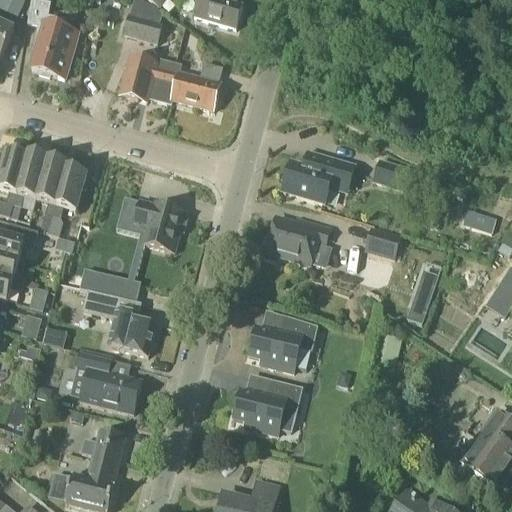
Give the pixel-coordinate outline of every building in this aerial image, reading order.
[(1,0),(0,3),(0,13),(7,17),(15,1),(13,0),(1,0)] [(170,0),(148,0),(146,3),(160,14),(170,0)] [(200,0),(194,23),(236,36),(243,11),(226,6),(228,0),(200,0)] [(123,42),(158,51),(164,29),(161,28),(163,19),(155,13),(134,1),(133,7),(123,42)] [(50,82),(64,86),(78,38),(63,33),(65,23),(48,21),(50,8),(30,5),(27,30),(38,32),(35,48),(38,49),(30,76),(38,78),(37,81),(49,84),(50,82)] [(0,65),(1,66),(15,36),(0,28),(0,65)] [(172,106),(175,107),(179,88),(170,86),(172,77),(174,67),(156,63),(155,68),(130,61),(120,101),(147,108),(148,104),(171,110),(172,106)] [(175,107),(214,117),(221,90),(218,89),(223,74),(202,68),(198,84),(172,77),(170,86),(179,88),(175,107)] [(21,100),(21,83),(6,82),(5,99),(21,100)] [(0,220),(9,223),(25,163),(6,157),(0,176),(0,195),(8,198),(4,209),(0,207),(0,220)] [(284,198),(325,210),(330,192),(348,197),(355,172),(309,159),(305,173),(292,169),(284,198)] [(23,202),(35,205),(47,166),(36,163),(35,166),(25,163),(9,223),(16,225),(23,202)] [(373,188),(415,200),(421,177),(380,165),(373,188)] [(40,234),(47,236),(65,175),(56,172),(57,169),(47,166),(35,205),(47,209),(44,220),(40,234)] [(46,240),(58,243),(62,228),(59,224),(62,213),(75,217),(85,180),(65,175),(47,236),(46,240)] [(145,251),(175,259),(180,237),(184,238),(188,223),(179,220),(181,216),(156,209),(155,211),(140,207),(133,233),(148,237),(145,251)] [(267,258),(311,270),(317,250),(325,252),(331,233),(301,225),(299,230),(277,224),(267,258)] [(0,240),(0,262),(16,267),(20,255),(31,258),(37,237),(8,229),(4,242),(0,240)] [(364,257),(395,266),(402,241),(371,232),(364,257)] [(511,237),(510,236),(503,247),(511,253),(511,237)] [(64,290),(88,292),(90,273),(112,275),(115,240),(83,238),(81,274),(65,273),(64,290)] [(0,283),(22,290),(24,282),(13,279),(16,267),(0,262),(0,283)] [(415,302),(430,307),(438,282),(423,277),(415,302)] [(511,278),(494,306),(511,317),(511,278)] [(0,305),(5,307),(8,294),(19,297),(22,290),(0,283),(0,305)] [(140,294),(103,285),(99,299),(136,308),(140,294)] [(42,317),(48,297),(37,294),(31,313),(42,317)] [(120,356),(148,363),(156,331),(137,326),(141,309),(136,308),(99,299),(88,296),(83,318),(114,326),(112,335),(113,335),(109,352),(120,355),(120,356)] [(260,370),(294,379),(300,354),(312,357),(317,334),(285,323),(281,340),(256,334),(249,362),(262,365),(260,370)] [(36,346),(39,334),(26,330),(23,342),(36,346)] [(368,368),(395,375),(403,344),(375,337),(368,368)] [(20,362),(38,368),(41,356),(29,352),(27,358),(21,357),(20,362)] [(80,406),(134,420),(142,388),(108,379),(112,367),(80,359),(76,372),(88,375),(80,406)] [(351,381),(341,378),(338,391),(348,393),(351,381)] [(245,433),(278,441),(284,417),(296,420),(302,394),(269,386),(265,403),(241,397),(234,425),(246,428),(245,433)] [(49,406),(51,397),(40,394),(37,403),(49,406)] [(82,420),(73,418),(70,428),(79,430),(82,420)] [(463,469),(499,494),(511,474),(511,429),(498,419),(463,469)] [(41,447),(43,437),(35,435),(32,445),(41,447)] [(65,510),(73,511),(109,511),(115,491),(114,490),(126,443),(100,436),(87,485),(72,482),(53,477),(47,504),(65,510)] [(219,511),(274,511),(280,491),(257,485),(249,511),(233,511),(220,509),(219,511)] [(27,511),(35,502),(28,497),(20,507),(27,511)] [(438,511),(433,508),(430,511),(425,511),(407,499),(397,511),(438,511)] [(27,511),(37,511),(41,508),(35,502),(27,511)]
